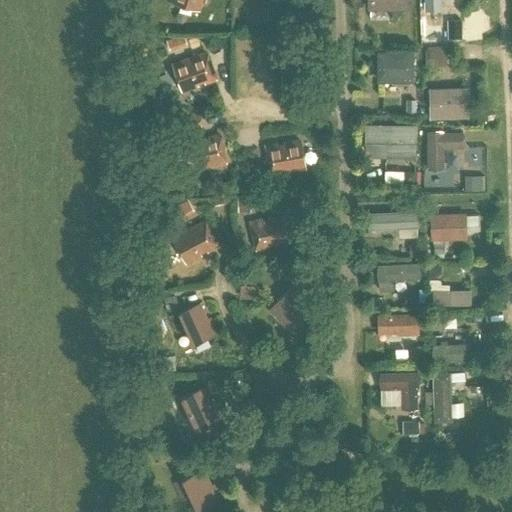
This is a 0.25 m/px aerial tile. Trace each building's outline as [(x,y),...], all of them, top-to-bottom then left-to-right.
[(170,0),(170,3),(182,6),(200,12),(203,0),(170,0)] [(367,0),(368,10),(409,10),(408,0),(367,0)] [(424,0),(425,10),(441,9),(440,0),(424,0)] [(182,33),(173,36),(176,46),(186,42),(182,33)] [(426,46),(427,65),(437,64),(436,45),(426,46)] [(205,85),(218,81),(208,51),(190,57),(171,63),(178,84),(181,94),(199,87),(198,84),(204,82),(205,85)] [(413,82),(413,51),(378,51),(377,82),(413,82)] [(430,118),(469,117),(468,87),(429,88),(430,118)] [(418,121),(366,120),(366,150),(418,151),(418,121)] [(427,131),(428,169),(444,169),(443,148),(464,148),(463,132),(444,132),(444,131),(427,131)] [(227,164),(222,133),(208,136),(208,137),(202,138),(201,137),(183,140),(188,169),(189,172),(227,164)] [(307,170),(302,138),(283,141),(283,143),(277,144),(277,142),(264,144),(267,169),(268,176),(307,170)] [(493,192),(493,176),(480,176),(480,192),(493,192)] [(251,178),(236,180),(237,193),(253,191),(251,178)] [(249,197),(237,198),(237,210),(250,210),(249,197)] [(186,199),(175,205),(181,216),(192,210),(186,199)] [(417,206),(367,209),(368,226),(418,224),(417,206)] [(293,244),(286,212),(268,216),(268,218),(263,219),(262,217),(248,220),(254,248),(255,252),(293,244)] [(431,240),(467,239),(466,213),(430,214),(431,240)] [(507,216),(487,220),(490,235),(510,232),(507,216)] [(208,254),(220,248),(207,219),(190,228),(172,238),(182,259),(185,266),(203,257),(202,254),(206,252),(208,254)] [(419,258),(376,261),(378,284),(421,280),(419,258)] [(292,262),(283,270),(291,280),(300,272),(292,262)] [(266,294),(265,283),(248,283),(248,295),(266,294)] [(471,285),(433,285),(433,299),(471,299),(471,285)] [(292,332),(314,308),(291,287),(268,310),(292,332)] [(208,318),(201,301),(185,308),(169,316),(176,333),(186,329),(190,339),(193,345),(219,333),(211,316),(208,318)] [(469,313),(470,324),(485,323),(485,312),(469,313)] [(418,314),(377,314),(378,334),(398,334),(398,335),(418,335),(418,314)] [(432,339),(432,355),(472,356),(472,340),(432,339)] [(416,342),(400,345),(403,357),(418,353),(416,342)] [(155,356),(155,368),(172,368),(172,356),(155,356)] [(401,388),(401,409),(418,409),(417,389),(418,389),(418,371),(380,372),(381,389),(401,388)] [(219,388),(214,377),(207,380),(212,391),(219,388)] [(458,378),(443,378),(442,395),(457,395),(458,378)] [(210,404),(203,388),(177,400),(185,415),(190,413),(197,428),(220,418),(213,403),(210,404)] [(450,396),(451,414),(464,413),(464,396),(450,396)] [(194,453),(182,459),(188,469),(199,463),(194,453)] [(212,484),(204,468),(189,475),(173,483),(180,499),(189,495),(194,506),(197,511),(223,500),(215,483),(212,484)]
